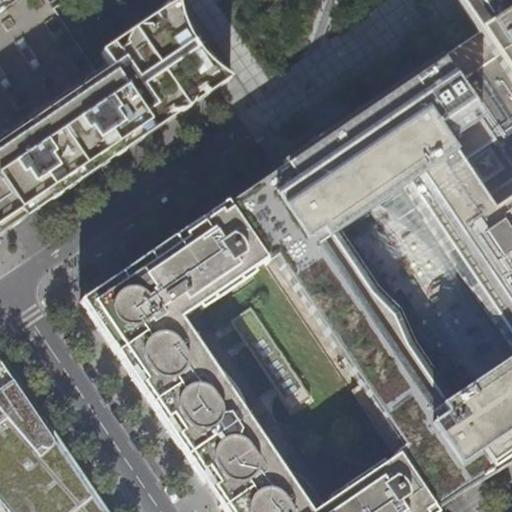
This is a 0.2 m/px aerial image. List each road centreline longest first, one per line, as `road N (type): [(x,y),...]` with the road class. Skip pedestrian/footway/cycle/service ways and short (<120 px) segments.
road 1 (residential): [(9,286),(159,511)]
road 2 (residential): [(9,286),(190,163)]
